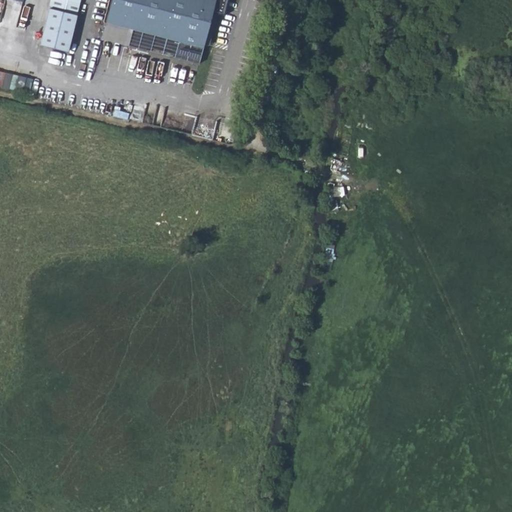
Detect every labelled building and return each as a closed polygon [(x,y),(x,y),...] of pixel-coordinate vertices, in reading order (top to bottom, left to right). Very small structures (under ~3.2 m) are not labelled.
[(5,0),(2,22),(17,25),(20,8),(7,6),(8,0),(13,0),(18,1),(17,0),(5,0)] [(50,0),(39,45),(65,52),(79,0),(50,0)] [(111,0),(106,22),(165,37),(203,47),(215,0),(111,0)] [(101,39),(161,54),(165,37),(106,22),(101,39)] [(160,82),(168,58),(138,49),(131,73),(160,82)] [(174,64),(171,82),(187,85),(190,67),(174,64)] [(0,85),(29,93),(33,78),(0,70),(0,85)]
